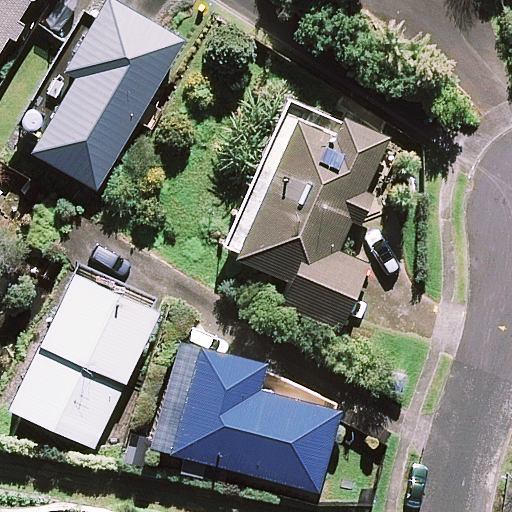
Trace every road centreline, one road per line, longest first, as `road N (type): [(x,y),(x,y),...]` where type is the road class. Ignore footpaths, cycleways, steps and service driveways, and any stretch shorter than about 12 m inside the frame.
road 1 (residential): [(511,192),(469,150),(239,0)]
road 2 (residential): [(511,346),(460,511)]
